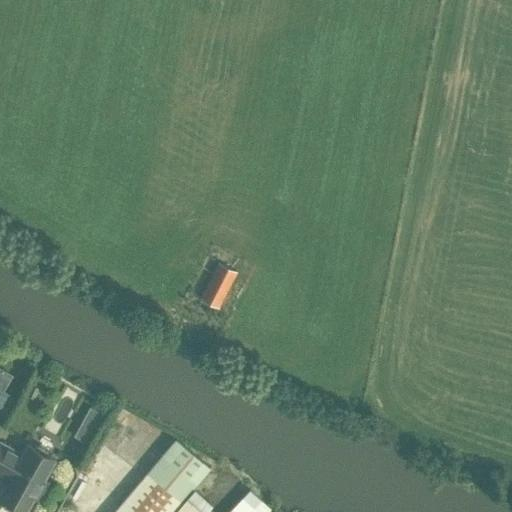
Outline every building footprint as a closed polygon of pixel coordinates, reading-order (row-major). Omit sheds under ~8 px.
[(218,306),(236,271),(218,262),(200,297),(218,306)] [(0,386),(4,389),(14,372),(0,364),(0,386)] [(208,511),(207,511),(215,501),(195,485),(212,465),(176,435),(111,511),(208,511)] [(43,479),(54,458),(27,443),(21,453),(0,441),(0,472),(4,475),(2,478),(4,482),(5,483),(0,491),(0,496),(5,499),(4,501),(5,505),(13,510),(17,509),(18,507),(25,511),(33,496),(38,498),(47,481),(43,479)] [(226,511),(267,511),(273,507),(251,486),(226,511)]
